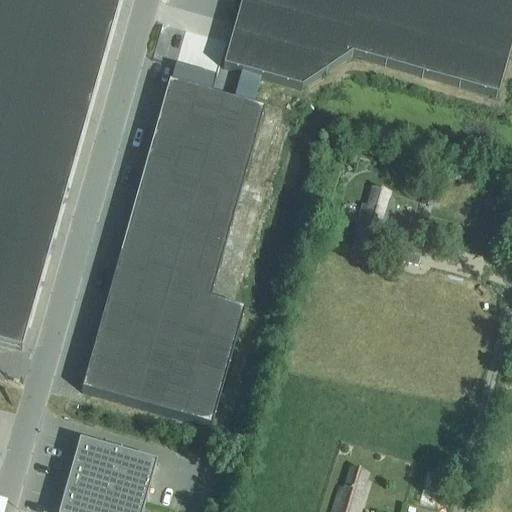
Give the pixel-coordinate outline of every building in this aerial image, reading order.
[(0,0),(0,346),(22,353),(117,0),(0,0)] [(168,87),(81,395),(211,431),(244,314),(209,304),(264,113),(251,110),(259,81),(301,93),(351,59),(497,101),(511,46),(511,0),(242,0),(223,70),(241,76),(233,105),(168,87)] [(378,256),(392,203),(387,202),(389,194),(374,190),(368,210),(363,209),(353,249),(378,256)] [(420,207),(431,210),(436,193),(425,190),(420,207)] [(417,268),(422,251),(398,245),(394,262),(417,268)] [(79,444),(59,511),(142,511),(156,466),(79,444)] [(359,511),(368,484),(364,483),(366,476),(351,471),(345,491),(340,490),(332,511),(359,511)]
